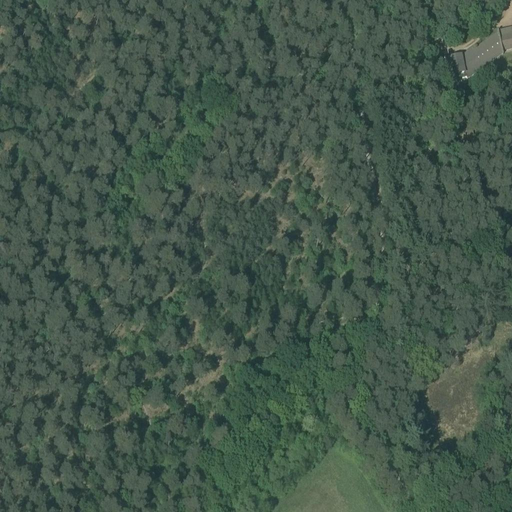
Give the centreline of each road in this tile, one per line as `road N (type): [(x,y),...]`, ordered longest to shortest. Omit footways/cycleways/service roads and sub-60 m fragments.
road 1 (track): [(362,322),(378,189),(347,0)]
road 2 (track): [(184,511),(328,347),(362,322)]
road 3 (track): [(172,0),(0,164)]
road 4 (track): [(407,511),(351,417),(362,322)]
